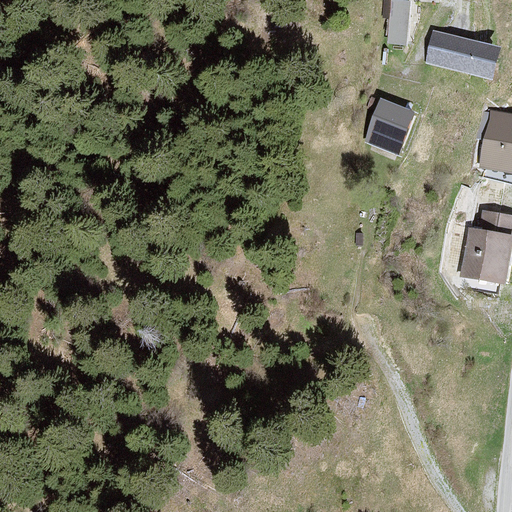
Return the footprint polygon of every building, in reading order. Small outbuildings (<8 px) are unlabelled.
[(412,3),(392,2),(389,45),(409,46),(412,3)] [(507,52),(435,33),(426,67),(499,85),(507,52)] [(416,116),(384,103),(367,145),(399,158),(416,116)] [(511,116),(492,112),(480,170),(511,176),(511,116)] [(481,232),(470,230),(462,279),(511,287),(511,279),(511,216),(484,212),(481,232)]
